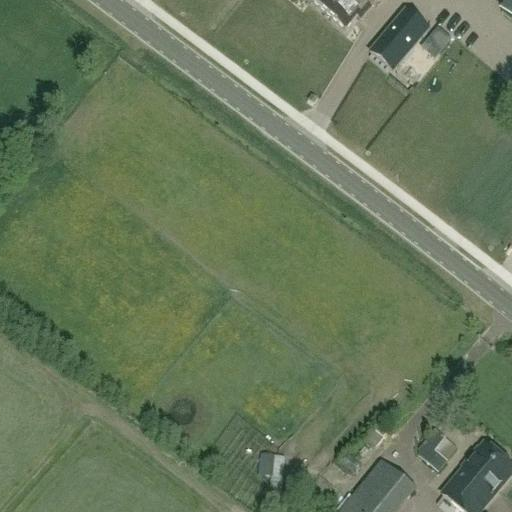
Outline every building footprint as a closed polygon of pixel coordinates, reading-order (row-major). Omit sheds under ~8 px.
[(371,11),(380,0),(313,0),(310,4),(344,33),(367,7),(371,11)] [(511,2),(502,15),(511,23),(511,2)] [(392,74),(427,33),(404,14),(370,54),(392,74)] [(438,31),(429,42),(442,54),(451,43),(438,31)] [(183,429),(198,411),(171,388),(156,405),(183,429)] [(377,450),(385,441),(374,432),(366,441),(377,450)] [(439,477),(448,465),(436,455),(447,442),(435,432),(419,452),(419,461),(439,477)] [(481,511),(511,475),(511,474),(483,450),(478,456),(476,454),(468,463),(471,465),(441,501),(453,511),(481,511)] [(342,456),(333,467),(350,480),(359,470),(342,456)] [(257,457),(256,478),(279,479),(280,458),(257,457)] [(400,511),(416,494),(381,464),(342,511),(400,511)]
